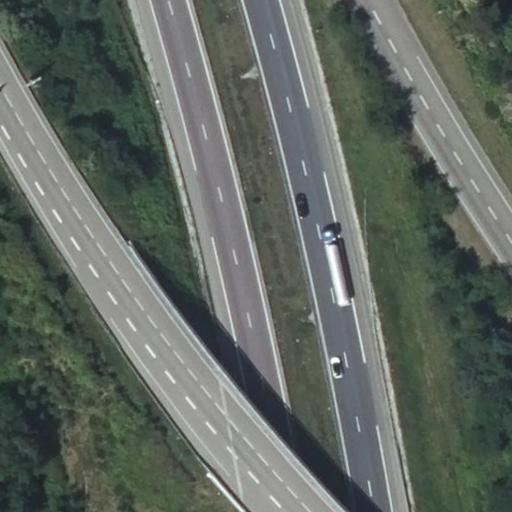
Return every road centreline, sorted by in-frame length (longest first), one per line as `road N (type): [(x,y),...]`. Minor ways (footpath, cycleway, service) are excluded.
road 1 (trunk): [(0,87),(134,305),(222,420),(307,511)]
road 2 (trunk): [(377,511),(286,95),(257,0)]
road 3 (trunk): [(164,0),(198,117),(283,511)]
road 4 (trunk): [(511,259),(353,0)]
